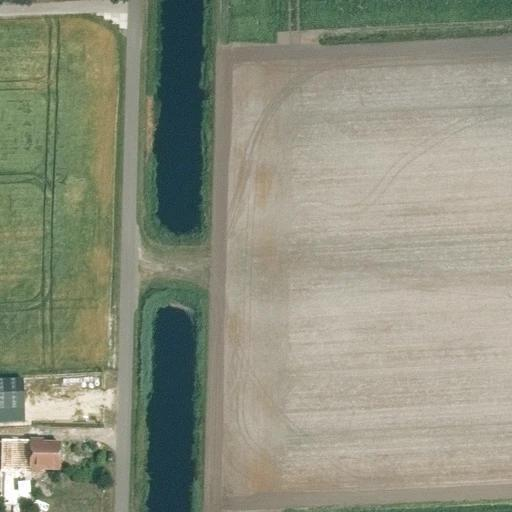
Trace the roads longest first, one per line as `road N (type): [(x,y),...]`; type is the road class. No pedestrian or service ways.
road 1 (unclassified): [(118,511),(133,5)]
road 2 (unclassified): [(0,12),(133,5)]
